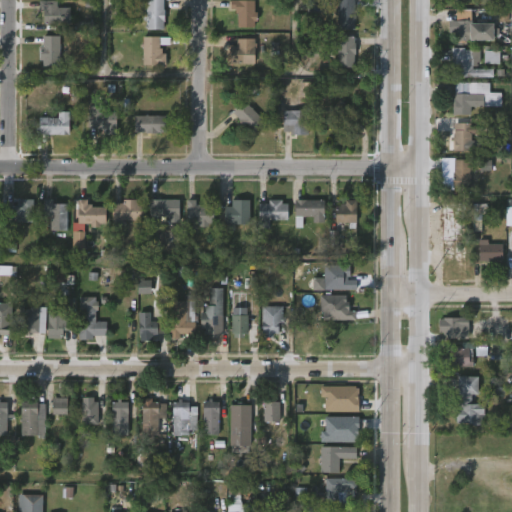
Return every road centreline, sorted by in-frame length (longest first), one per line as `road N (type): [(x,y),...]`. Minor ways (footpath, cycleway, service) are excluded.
road 1 (residential): [(0,374),(421,371)]
road 2 (residential): [(0,168),(388,171)]
road 3 (secondary): [(388,171),(386,511)]
road 4 (secondary): [(390,0),(388,171)]
road 5 (secondary): [(420,171),(420,0)]
road 6 (residential): [(200,0),(199,170)]
road 7 (residential): [(9,0),(8,168)]
road 8 (secondary): [(421,371),(420,212)]
road 9 (residential): [(389,302),(511,301)]
